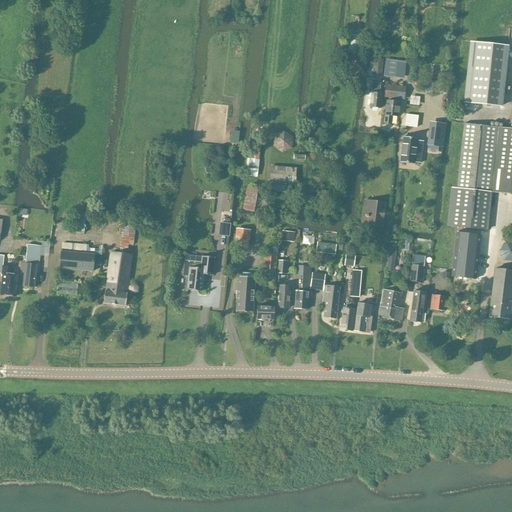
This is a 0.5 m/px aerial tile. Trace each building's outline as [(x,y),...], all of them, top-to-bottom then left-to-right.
[(349,40),(347,55),(359,56),(361,42),(359,41),(350,40),(349,40)] [(380,76),(382,60),(370,59),(369,67),(373,67),(372,75),(380,76)] [(385,60),(383,77),(395,78),(397,61),(385,60)] [(427,81),(426,93),(438,95),(440,83),(427,81)] [(380,108),(381,94),(379,94),(380,84),(371,83),(369,107),(380,108)] [(385,115),(384,123),(391,124),(392,116),(397,117),(399,102),(398,102),(399,98),(403,99),(405,88),(386,86),(385,97),(393,97),(393,102),(386,101),(385,115)] [(416,128),(417,116),(406,114),(404,126),(416,128)] [(428,130),(426,146),(438,147),(441,123),(433,122),(432,130),(428,130)] [(451,188),(446,226),(486,230),(490,193),(498,127),(463,124),(456,188),(451,188)] [(511,128),(498,127),(490,193),(511,195),(511,128)] [(402,137),(399,162),(414,164),(414,163),(420,164),(423,142),(417,141),(417,139),(402,137)] [(247,159),(245,176),(257,177),(261,142),(252,141),(250,159),(247,159)] [(270,166),(268,191),(285,193),(289,193),(290,186),(294,186),(296,168),(270,166)] [(254,213),(257,190),(246,188),(242,211),(254,213)] [(328,199),(329,191),(316,190),(315,197),(328,199)] [(367,201),(364,226),(382,228),(385,203),(367,201)] [(70,232),(84,234),(86,216),(72,214),(70,232)] [(105,291),(103,303),(125,306),(127,293),(126,293),(131,256),(136,222),(123,221),(119,254),(111,253),(106,291),(105,291)] [(220,223),(218,235),(229,236),(230,224),(220,223)] [(241,229),(239,247),(248,249),(250,230),(241,229)] [(281,241),(294,242),(295,233),(282,231),(281,241)] [(455,233),(450,277),(475,279),(480,236),(455,233)] [(334,256),(336,245),(317,242),(315,256),(324,257),(324,254),(334,256)] [(26,255),(22,286),(34,288),(36,265),(39,265),(41,246),(27,245),(26,255)] [(274,278),(276,254),(276,246),(270,246),(270,254),(265,253),(263,277),(274,278)] [(389,251),(386,272),(393,273),(396,252),(389,251)] [(60,252),(59,269),(92,272),(93,265),(100,266),(101,256),(101,255),(60,252)] [(346,252),(345,261),(354,262),(355,255),(356,253),(349,253),(346,252)] [(185,262),(183,275),(188,276),(187,290),(202,292),(203,275),(212,276),(214,258),(202,256),(201,264),(185,262)] [(278,261),(277,274),(287,274),(288,261),(278,261)] [(16,278),(10,277),(11,267),(2,265),(1,275),(2,275),(2,276),(0,289),(0,295),(14,297),(16,278)] [(411,265),(409,281),(421,283),(423,267),(411,265)] [(303,266),(301,292),(295,292),(294,309),(307,310),(308,293),(310,293),(311,266),(303,266)] [(511,270),(495,268),(489,317),(509,320),(511,295),(511,270)] [(359,298),(361,272),(352,271),(350,297),(359,298)] [(238,278),(236,311),(252,312),(254,288),(254,279),(251,279),(251,274),(242,273),(241,278),(238,278)] [(310,289),(311,289),(321,291),(323,280),(323,277),(312,276),(310,289)] [(288,309),(289,292),(285,292),(285,288),(279,287),(277,308),(288,309)] [(324,317),(335,319),(339,288),(325,287),(323,299),(326,300),(324,317)] [(380,307),(378,315),(393,319),(401,321),(403,309),(399,308),(402,294),(383,290),(380,307)] [(413,291),(409,321),(420,323),(424,293),(413,291)] [(431,296),(430,310),(444,312),(445,297),(431,296)] [(369,318),(371,306),(358,304),(356,316),(354,331),(363,332),(369,333),(371,318),(369,318)] [(257,306),(256,319),(273,320),(274,307),(273,307),(257,306)] [(351,331),(354,310),(343,308),(341,330),(351,331)]
